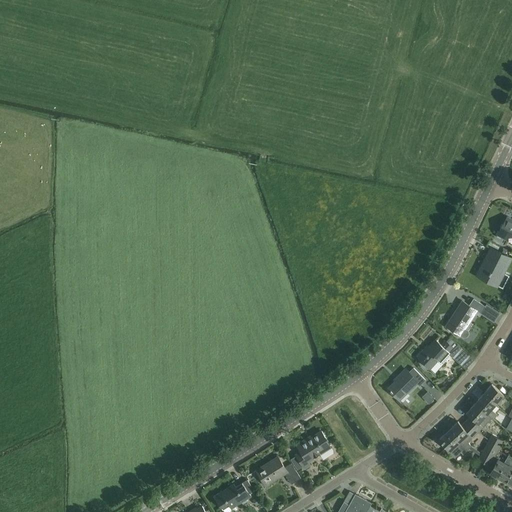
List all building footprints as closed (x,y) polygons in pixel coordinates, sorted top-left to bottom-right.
[(511,218),(507,216),(497,235),(505,239),(508,234),(511,236),(511,218)] [(497,286),(511,258),(491,248),(477,276),(497,286)] [(465,329),(477,310),(481,313),(485,306),(473,299),(469,306),(462,301),(446,326),(461,336),(461,335),(464,337),(467,337),(469,334),(468,331),(465,329)] [(441,344),(435,339),(424,351),(422,350),(417,356),(421,360),(419,363),(420,364),(421,366),(422,367),(423,368),(426,370),(429,367),(430,368),(438,359),(440,361),(453,347),(445,340),(441,344)] [(406,370),(388,388),(390,390),(389,391),(391,393),(392,392),(399,400),(416,383),(419,386),(425,380),(413,368),(408,372),(406,370)] [(483,393),(496,404),(504,395),(492,384),(483,393)] [(496,404),(483,393),(475,403),(492,418),(493,419),(497,414),(491,409),(496,404)] [(466,412),(471,416),(466,420),(478,432),(492,418),(475,403),(466,412)] [(466,420),(462,425),(458,421),(448,430),(468,450),(472,446),(468,442),(473,437),(478,432),(466,420)] [(448,430),(439,439),(441,440),(439,442),(444,448),(446,446),(450,450),(455,446),(463,454),(468,450),(448,430)] [(322,431),(308,439),(307,438),(297,445),(301,452),(296,455),(305,468),(310,465),(308,461),(331,447),(328,442),(328,441),(322,431)] [(500,446),(503,441),(492,435),(489,440),(500,446)] [(500,446),(489,440),(486,445),(492,448),(497,451),(500,446)] [(486,445),(480,456),(478,459),(484,462),(492,448),(486,445)] [(492,448),(484,462),(489,465),(494,456),(497,451),(492,448)] [(511,457),(508,455),(504,462),(494,456),(489,465),(493,467),(490,473),(497,477),(501,479),(511,460),(511,457)] [(291,464),(288,466),(285,468),(278,457),(256,470),(266,486),(284,474),(291,484),(301,478),(291,464)] [(511,460),(501,479),(511,485),(511,460)] [(247,480),(242,483),(236,486),(235,484),(219,494),(214,496),(216,499),(223,510),(224,511),(233,511),(238,509),(235,505),(241,501),(243,504),(248,501),(246,498),(251,495),(249,493),(254,490),(247,480)] [(367,511),(368,510),(372,503),(358,496),(356,499),(354,498),(356,494),(355,494),(349,505),(344,502),(338,511),(367,511)]
